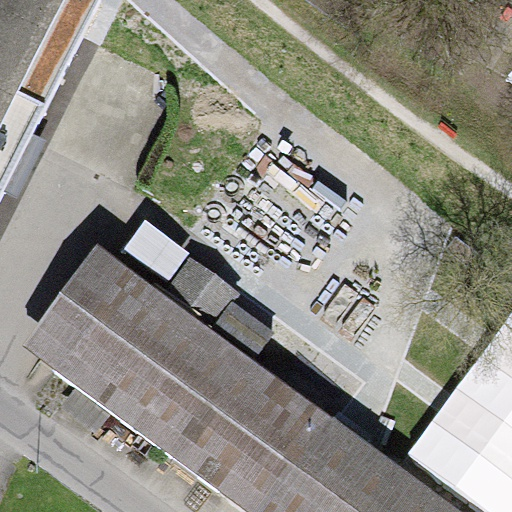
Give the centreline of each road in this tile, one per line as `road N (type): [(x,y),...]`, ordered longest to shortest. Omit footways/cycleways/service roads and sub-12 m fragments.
road 1 (track): [(259,0),(511,181)]
road 2 (residential): [(155,511),(0,399)]
